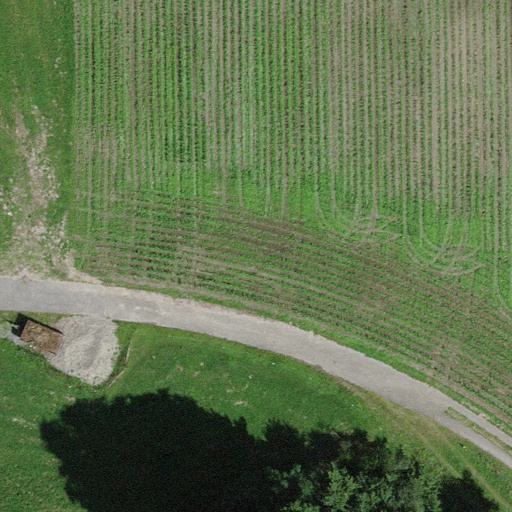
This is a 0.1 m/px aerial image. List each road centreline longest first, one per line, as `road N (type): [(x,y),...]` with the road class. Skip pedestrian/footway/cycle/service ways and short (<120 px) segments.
road 1 (track): [(0,295),(242,326),(383,390),(497,511)]
road 2 (track): [(383,390),(511,454)]
